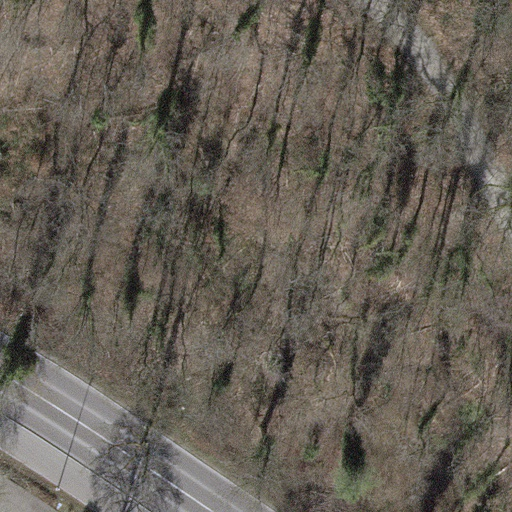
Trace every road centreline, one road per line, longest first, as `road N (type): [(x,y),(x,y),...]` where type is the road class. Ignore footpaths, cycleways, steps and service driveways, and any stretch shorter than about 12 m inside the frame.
road 1 (track): [(374,0),(408,29),(511,229)]
road 2 (tertiary): [(0,372),(210,511)]
